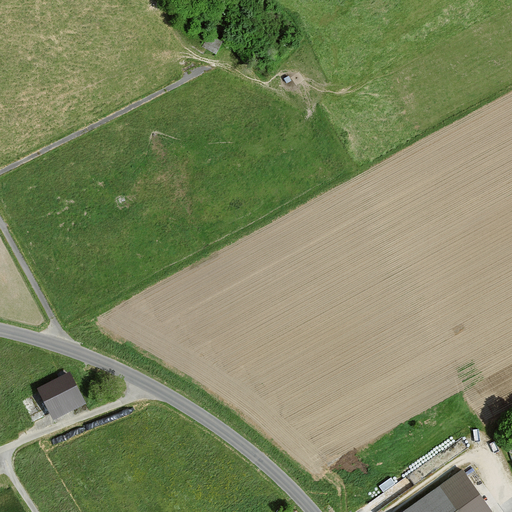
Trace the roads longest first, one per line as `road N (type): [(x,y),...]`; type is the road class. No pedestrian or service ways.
road 1 (tertiary): [(0,330),(90,358),(172,398),(245,448),(310,511)]
road 2 (track): [(0,449),(151,388)]
road 3 (track): [(59,346),(0,223)]
